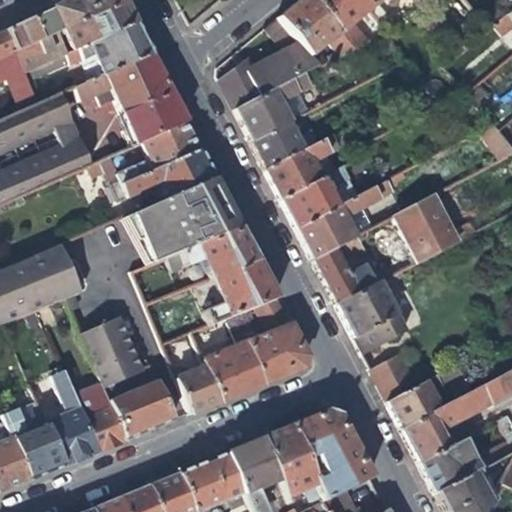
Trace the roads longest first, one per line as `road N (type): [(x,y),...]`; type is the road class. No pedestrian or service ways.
road 1 (residential): [(341,381),(179,62)]
road 2 (residential): [(19,511),(341,381)]
road 3 (residential): [(406,511),(341,381)]
